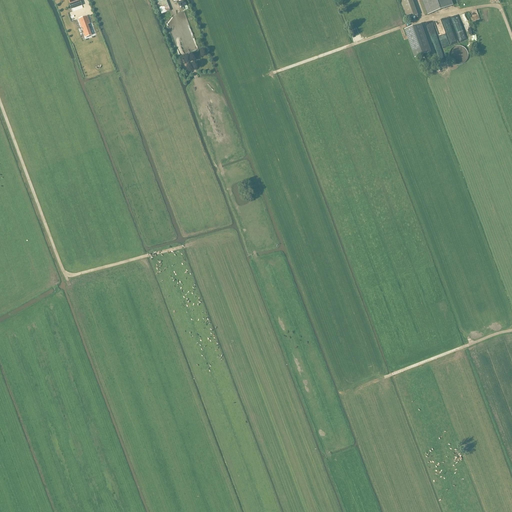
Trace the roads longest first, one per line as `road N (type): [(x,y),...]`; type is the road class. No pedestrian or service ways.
road 1 (track): [(186,242),(67,272),(0,95)]
road 2 (track): [(423,20),(275,69)]
road 3 (track): [(389,373),(511,327)]
road 4 (track): [(511,25),(491,2),(423,20),(415,0)]
